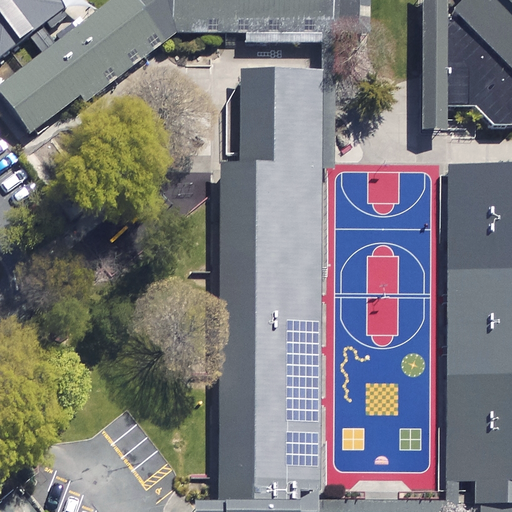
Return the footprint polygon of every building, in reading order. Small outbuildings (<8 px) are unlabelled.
[(61,0),(0,0),(0,56),(67,7),(61,0)] [(109,0),(0,86),(0,91),(30,129),(76,93),(84,103),(175,32),(245,32),(245,40),(366,41),(366,0),(109,0)] [(511,0),(421,0),(421,73),(420,128),(442,128),(442,106),(469,106),(490,126),(511,124),(511,0)] [(332,169),(332,69),(238,69),(238,162),(218,162),(217,502),(315,503),(321,503),(322,169),(332,169)] [(511,162),(445,162),(443,482),(470,482),(470,503),(511,503),(511,162)] [(315,511),(315,503),(217,502),(194,502),(193,511),(315,511)]
